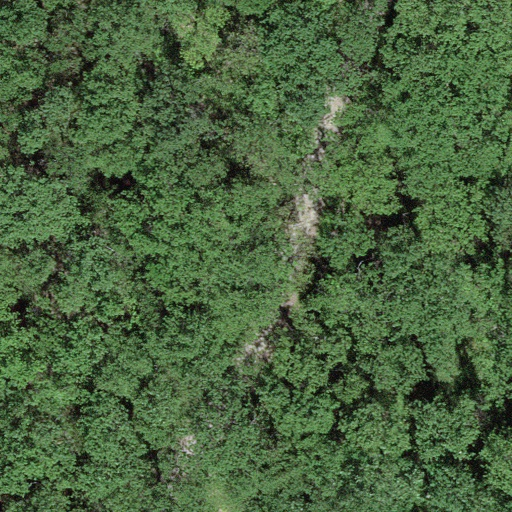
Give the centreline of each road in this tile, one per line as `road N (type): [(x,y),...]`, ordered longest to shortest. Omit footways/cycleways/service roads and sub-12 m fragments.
road 1 (track): [(147,511),(272,327),(327,126),(376,0)]
road 2 (track): [(90,0),(310,200)]
